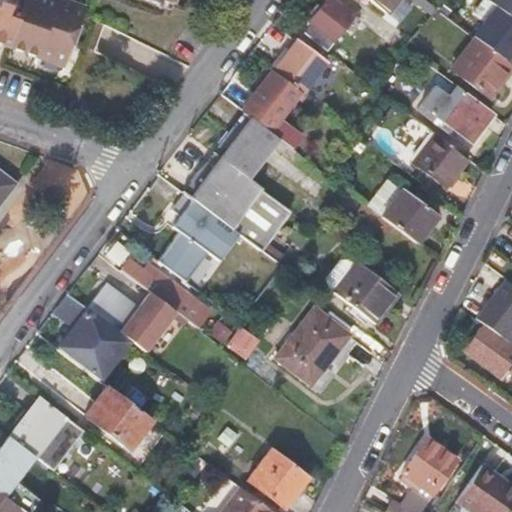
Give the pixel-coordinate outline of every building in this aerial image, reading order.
[(0,0),(0,47),(58,67),(77,12),(65,9),(67,2),(62,0),(0,0)] [(151,0),(150,6),(166,12),(170,1),(165,0),(151,0)] [(309,14),(313,18),(300,35),(301,36),(323,53),(352,16),(331,0),(326,0),(319,10),(315,6),(309,14)] [(365,0),(377,9),(383,0),(365,0)] [(490,7),(511,24),(511,0),(486,0),(485,3),(490,7)] [(77,12),(79,6),(67,2),(65,9),(77,12)] [(473,42),(501,64),(511,49),(511,24),(490,7),(467,38),(473,42)] [(278,66),(274,63),(267,72),(271,75),(295,93),(300,97),(324,65),(321,62),(327,55),(323,53),(301,36),(286,56),(278,66)] [(486,99),(508,69),(501,64),(473,42),(449,72),(486,99)] [(286,56),(281,53),(274,63),(278,66),(286,56)] [(295,93),(271,75),(241,115),(243,116),(266,134),(295,93)] [(465,145),(488,115),(454,89),(444,100),(430,89),(416,107),(465,145)] [(266,134),(243,116),(212,156),(252,187),(282,146),(266,134)] [(411,165),(443,191),(466,161),(433,136),(411,165)] [(280,208),(252,187),(212,156),(182,195),(184,196),(249,247),(280,208)] [(0,208),(18,186),(0,171),(0,208)] [(401,193),(379,221),(413,247),(435,219),(401,193)] [(259,255),(249,247),(184,196),(172,212),(179,219),(172,229),(178,234),(157,263),(181,282),(215,238),(263,276),(272,265),(259,255)] [(282,260),(266,247),(259,255),(272,265),(276,268),(282,260)] [(333,296),(373,326),(396,297),(356,266),(333,296)] [(166,294),(131,267),(123,277),(154,301),(170,313),(197,334),(209,317),(172,286),(166,294)] [(118,286),(108,278),(103,286),(113,293),(118,286)] [(511,326),(511,290),(503,284),(476,323),(482,327),(507,345),(511,337),(511,332),(510,330),(511,326)] [(113,293),(103,286),(84,312),(127,343),(139,352),(145,344),(122,325),(140,303),(118,286),(113,293)] [(127,343),(84,312),(65,297),(48,319),(69,334),(62,342),(58,339),(51,349),(97,384),(127,343)] [(144,314),(161,326),(170,313),(154,301),(144,314)] [(274,362),(310,390),(349,340),(312,312),(274,362)] [(218,319),(209,332),(247,358),(260,338),(240,325),(236,331),(218,319)] [(511,369),(511,348),(507,345),(482,327),(463,354),(503,383),(511,369)] [(134,393),(115,377),(105,390),(125,405),(134,393)] [(149,424),(125,405),(105,390),(83,419),(127,453),(149,424)] [(81,433),(39,401),(8,441),(32,459),(51,473),(81,433)] [(428,502),(457,462),(427,439),(401,474),(404,476),(400,481),(428,502)] [(13,484),(32,459),(8,441),(0,451),(0,497),(19,511),(31,511),(38,503),(13,484)] [(246,483),(282,511),(306,481),(270,453),(246,483)] [(456,503),(468,511),(511,511),(511,487),(482,466),(456,503)] [(264,511),(237,491),(221,511),(264,511)] [(0,511),(18,511),(19,511),(0,497),(0,511)] [(411,511),(392,502),(387,511),(411,511)]
